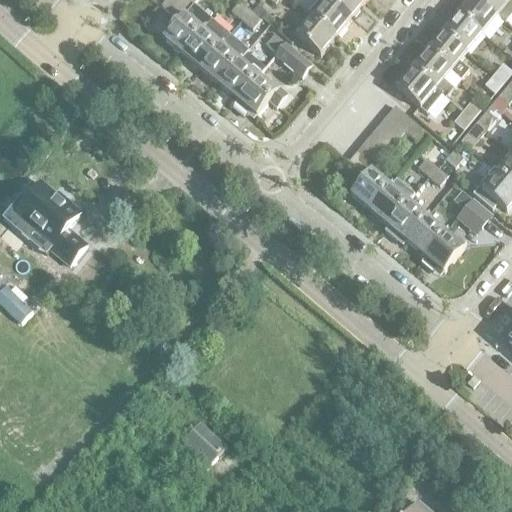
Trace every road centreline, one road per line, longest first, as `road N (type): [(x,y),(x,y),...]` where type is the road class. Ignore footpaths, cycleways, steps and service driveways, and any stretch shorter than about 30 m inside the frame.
road 1 (tertiary): [(423,379),(52,57)]
road 2 (residential): [(454,343),(268,182)]
road 3 (residential): [(268,182),(79,27)]
road 4 (residential): [(420,0),(268,182)]
